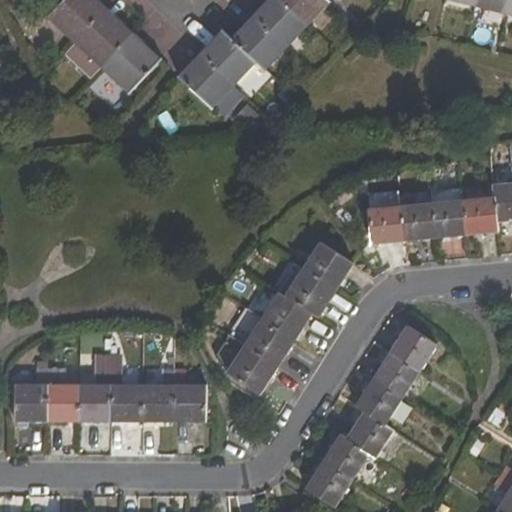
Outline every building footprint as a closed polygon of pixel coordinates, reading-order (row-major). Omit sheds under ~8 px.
[(75,43),(101,16),(106,11),(94,0),(65,0),(49,18),(75,43)] [(275,0),(268,0),(254,15),(258,19),(275,0)] [(307,23),(281,0),(275,0),(258,19),(286,45),(307,23)] [(281,0),(307,23),(328,0),(281,0)] [(480,0),(480,4),(508,11),(511,0),(480,0)] [(115,16),(108,9),(106,11),(101,16),(109,23),(115,16)] [(234,37),(231,39),(235,43),(258,19),(254,15),(234,37)] [(101,16),(75,43),(102,68),(128,40),(132,36),(121,25),(123,23),(117,17),(115,16),(109,23),(101,16)] [(286,45),(258,19),(235,43),(254,61),(263,69),(286,45)] [(218,47),(228,36),(222,31),(201,55),(204,58),(216,45),(218,47)] [(132,36),(128,40),(135,48),(142,41),(134,33),(132,36)] [(204,58),(232,84),(254,61),(235,43),(231,39),(228,36),(218,47),(216,45),(204,58)] [(128,40),(102,68),(130,94),(160,62),(149,51),(151,49),(142,41),(135,48),(128,40)] [(201,55),(180,77),(185,81),(197,69),(195,67),(204,58),(201,55)] [(232,84),(204,58),(195,67),(197,69),(185,81),(212,106),(232,84)] [(511,183),(494,186),(495,197),(498,223),(511,221),(511,183)] [(495,197),(464,200),(468,237),(499,234),(498,223),(495,197)] [(464,200),(433,203),(436,240),(468,237),(464,200)] [(433,203),(402,206),(405,243),(436,240),(433,203)] [(370,209),(374,246),(405,243),(402,206),(370,209)] [(304,269),(338,291),(354,265),(321,243),(304,269)] [(286,296),(314,315),(320,318),(338,291),(304,269),(286,296)] [(314,315),(286,296),(280,292),(264,318),(298,340),(314,315)] [(298,340),(264,318),(246,346),(280,368),(298,340)] [(439,345),(409,326),(391,352),(422,371),(439,345)] [(217,356),(228,372),(246,346),(230,335),(217,356)] [(228,372),(262,394),(280,368),(246,346),(228,372)] [(422,371),(391,352),(375,378),(405,398),(422,371)] [(113,385),(113,356),(96,356),(96,384),(113,385)] [(123,385),(123,356),(113,356),(113,385),(123,385)] [(375,378),(357,406),(366,411),(387,425),(405,398),(375,378)] [(16,422),(49,422),(49,384),(16,385),(16,422)] [(49,422),(82,422),(82,384),(49,384),(49,422)] [(96,384),(82,384),(82,422),(112,422),(113,385),(96,384)] [(112,422),(145,422),(145,385),(123,385),(113,385),(112,422)] [(176,422),(176,385),(145,385),(145,422),(176,422)] [(207,422),(207,385),(176,385),(176,422),(207,422)] [(366,411),(348,438),(372,454),(378,458),(396,431),(387,425),(366,411)] [(354,482),(372,454),(348,438),(342,434),(324,463),(354,482)] [(307,488),(337,507),(354,482),(324,463),(307,488)] [(511,469),(507,467),(502,476),(511,482),(511,469)] [(511,487),(511,482),(502,476),(495,486),(508,494),(511,487)] [(511,511),(511,487),(508,494),(497,510),(499,511),(511,511)]
